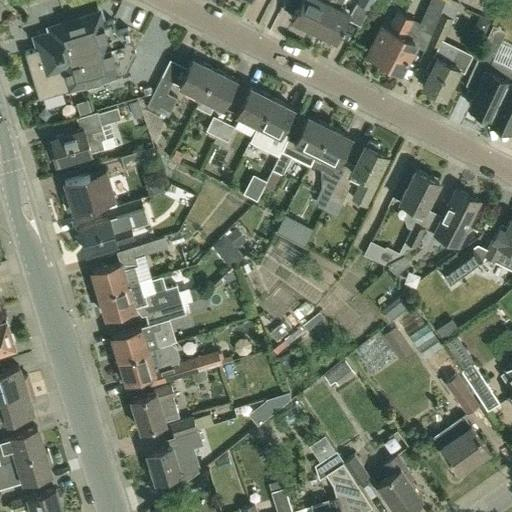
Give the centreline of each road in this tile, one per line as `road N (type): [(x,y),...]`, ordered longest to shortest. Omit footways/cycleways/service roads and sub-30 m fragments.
road 1 (residential): [(511,175),(158,0)]
road 2 (tertiary): [(112,511),(0,137)]
